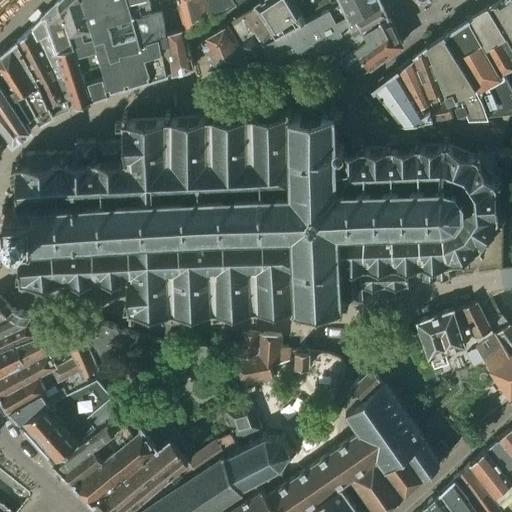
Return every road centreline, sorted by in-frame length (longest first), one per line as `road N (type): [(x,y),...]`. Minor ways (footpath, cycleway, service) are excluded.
road 1 (residential): [(511,409),(395,511)]
road 2 (residential): [(362,318),(501,280)]
